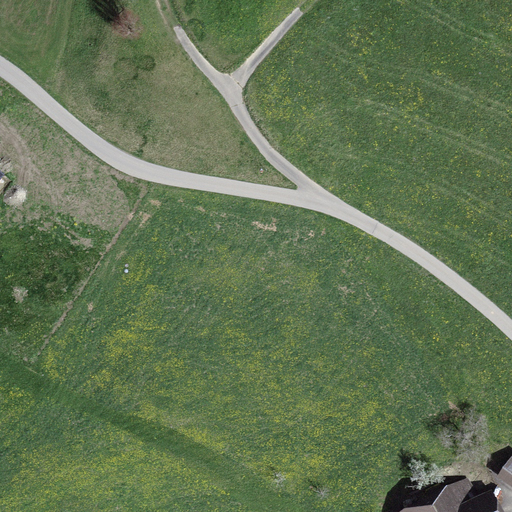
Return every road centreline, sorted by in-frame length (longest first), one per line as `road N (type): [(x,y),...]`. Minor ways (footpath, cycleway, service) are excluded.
road 1 (unclassified): [(511,330),(438,268),(329,201),(131,165),(0,65)]
road 2 (track): [(188,43),(272,153),(329,201)]
